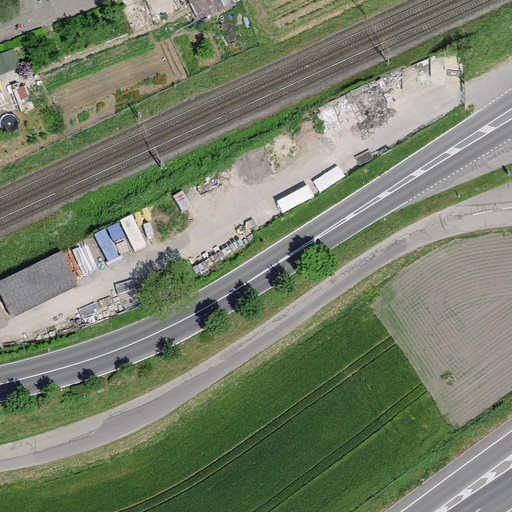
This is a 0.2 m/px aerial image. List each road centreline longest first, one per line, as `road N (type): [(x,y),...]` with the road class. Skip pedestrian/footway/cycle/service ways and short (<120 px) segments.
road 1 (primary): [(0,386),(151,338),(511,114)]
road 2 (unclassified): [(511,206),(396,244),(134,418),(0,460)]
